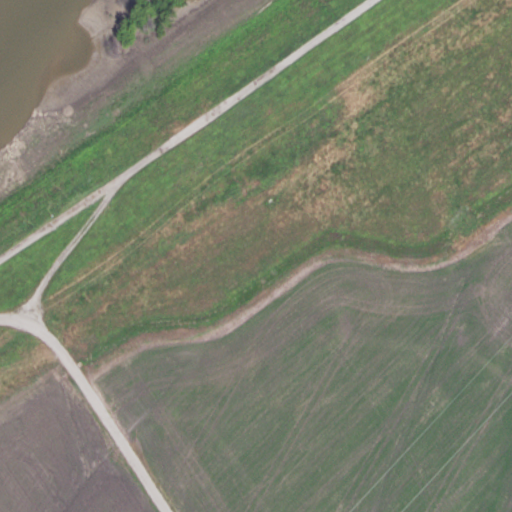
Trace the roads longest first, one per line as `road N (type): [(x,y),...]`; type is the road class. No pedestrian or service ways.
road 1 (residential): [(0,317),(32,311),(108,188),(369,0)]
road 2 (residential): [(32,311),(168,511)]
road 3 (residential): [(0,261),(114,184)]
